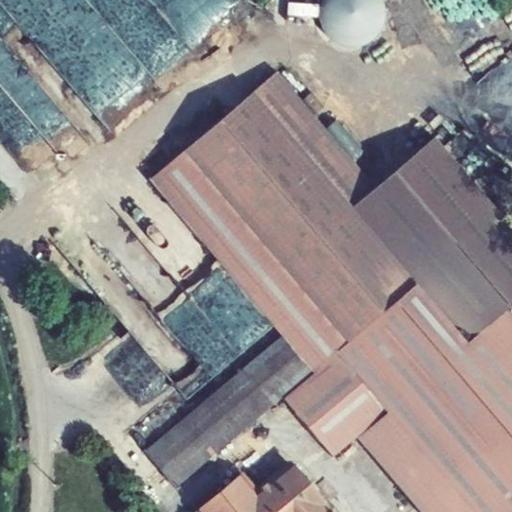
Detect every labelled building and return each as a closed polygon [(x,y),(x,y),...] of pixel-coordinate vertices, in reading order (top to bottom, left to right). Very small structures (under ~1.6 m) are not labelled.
[(380,42),(379,0),(330,0),(330,42),(380,42)] [(318,7),(288,4),(287,17),(317,19),(318,7)] [(511,511),(511,318),(509,315),(511,312),(511,226),(435,140),(377,193),(274,74),(151,182),(282,338),(313,377),(282,401),(332,461),(358,441),(417,511),(511,511)] [(147,351),(189,399),(243,353),(190,292),(164,315),(92,233),(68,253),(139,334),(104,365),(113,376),(125,365),(127,368),(147,351)] [(313,377),(282,338),(146,452),(175,487),(282,401),(313,377)] [(122,384),(122,399),(146,400),(146,386),(122,384)] [(336,511),(291,457),(256,486),(242,469),(192,511),(336,511)]
